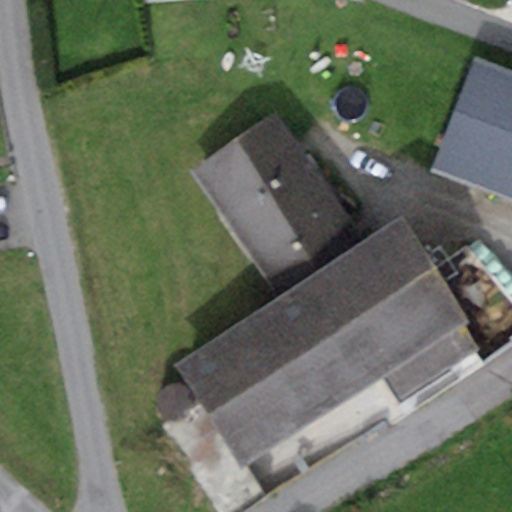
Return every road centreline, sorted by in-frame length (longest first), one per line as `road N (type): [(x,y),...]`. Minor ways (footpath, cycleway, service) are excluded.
road 1 (residential): [(13,0),(12,80),(81,395),(93,511)]
road 2 (residential): [(511,368),(278,511)]
road 3 (unknown): [(511,250),(364,188),(309,121)]
